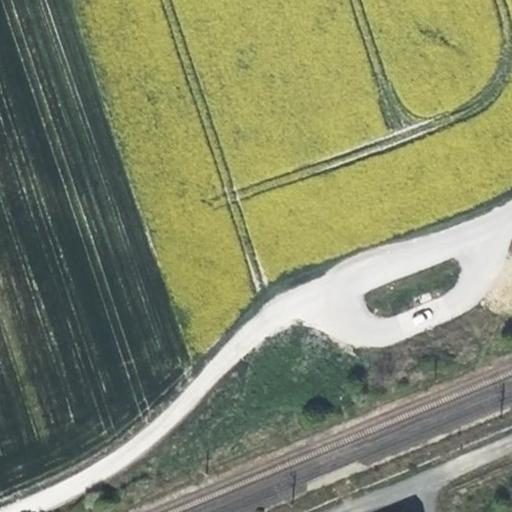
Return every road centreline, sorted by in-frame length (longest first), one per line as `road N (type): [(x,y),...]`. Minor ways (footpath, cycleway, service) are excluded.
road 1 (track): [(295,302),(250,334),(113,466),(22,511)]
road 2 (unclassified): [(511,215),(295,302)]
